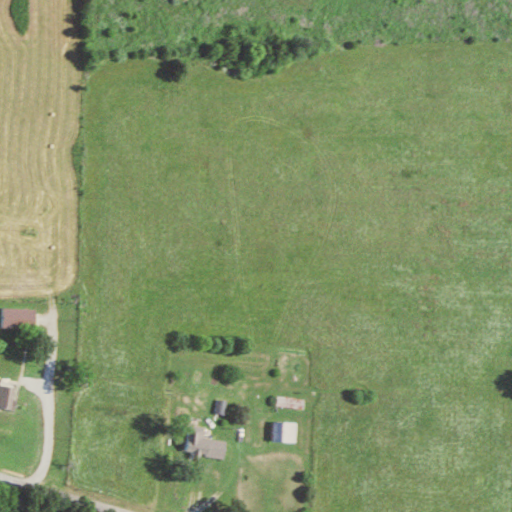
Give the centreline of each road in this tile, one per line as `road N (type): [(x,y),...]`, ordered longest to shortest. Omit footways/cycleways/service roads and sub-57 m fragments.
road 1 (residential): [(35,486),(44,456),(48,326)]
road 2 (residential): [(0,474),(131,511)]
